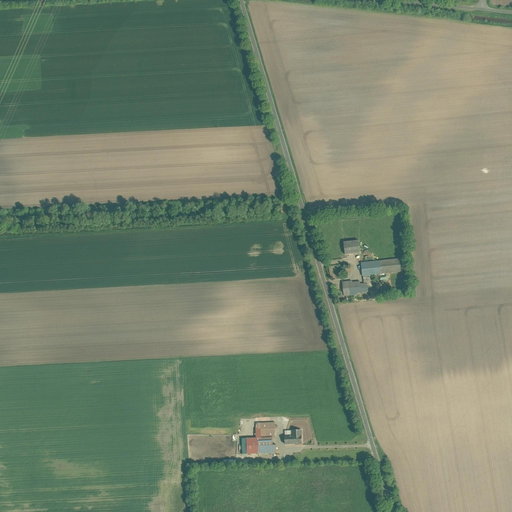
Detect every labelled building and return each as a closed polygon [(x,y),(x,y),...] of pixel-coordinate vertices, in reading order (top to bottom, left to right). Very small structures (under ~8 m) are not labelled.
[(343,243),(344,256),(359,254),(358,241),(343,243)] [(373,258),(365,259),(365,263),(360,263),(362,278),(370,277),(402,274),(400,259),(373,262),(373,258)] [(358,296),(358,294),(368,293),(367,284),(370,284),(370,277),(362,278),(363,284),(360,284),(360,282),(353,283),(352,281),(342,282),(343,297),(358,296)] [(244,437),(244,453),(278,453),(278,444),(275,444),(275,437),(277,437),(276,422),(259,422),(259,429),(262,429),(263,437),(244,437)] [(286,430),(287,444),(304,443),(304,430),(286,430)]
